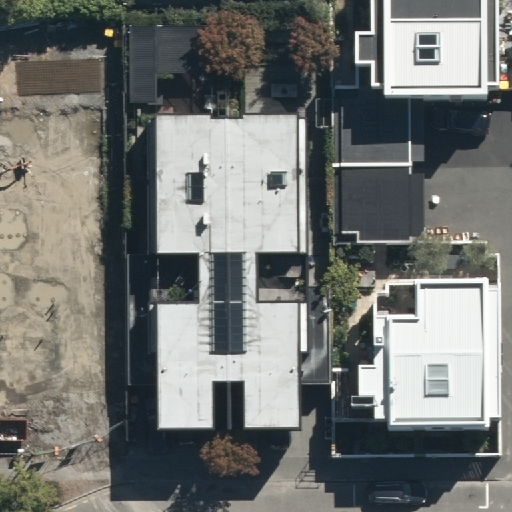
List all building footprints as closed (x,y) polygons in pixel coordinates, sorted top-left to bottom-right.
[(365,0),(365,97),(494,97),(493,0),(365,0)] [(159,430),(300,429),(299,305),(258,306),(257,260),(305,259),(303,117),(155,118),(157,254),(204,254),(204,311),(158,311),(159,430)] [(58,160),(22,162),(25,227),(61,225),(58,160)] [(44,304),(31,304),(31,409),(125,409),(125,279),(44,279),(44,304)] [(372,427),(482,428),(483,287),(373,287),(372,427)] [(9,307),(0,306),(0,411),(9,411),(9,307)]
